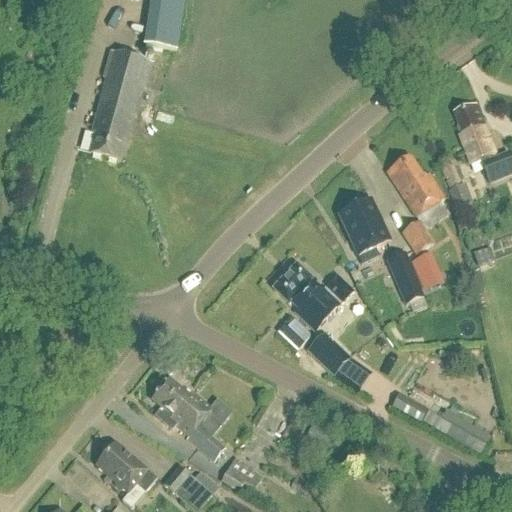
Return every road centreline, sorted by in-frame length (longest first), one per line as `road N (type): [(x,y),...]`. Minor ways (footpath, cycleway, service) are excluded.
road 1 (tertiary): [(163,311),(292,181),(511,9)]
road 2 (unclassified): [(467,474),(163,311)]
road 3 (residential): [(8,511),(151,339),(163,311)]
road 4 (tertiary): [(0,287),(163,311)]
